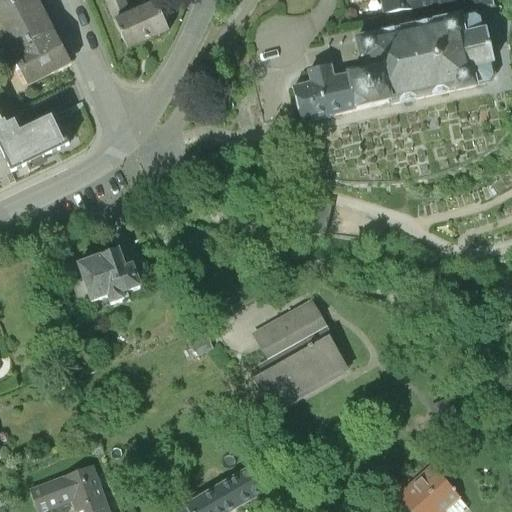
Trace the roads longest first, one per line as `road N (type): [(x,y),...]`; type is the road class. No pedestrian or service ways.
road 1 (residential): [(208,0),(124,146)]
road 2 (residential): [(124,146),(65,0)]
road 3 (residential): [(124,146),(0,217)]
